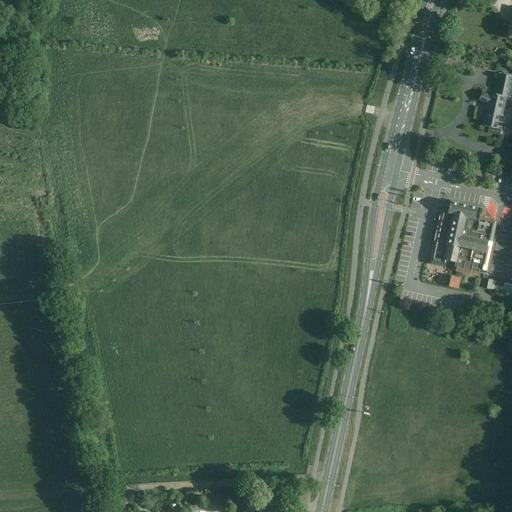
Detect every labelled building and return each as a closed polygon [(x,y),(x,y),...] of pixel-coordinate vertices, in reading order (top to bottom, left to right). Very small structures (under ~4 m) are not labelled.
[(489,133),(500,135),(501,127),(497,125),(499,116),(511,119),(511,115),(511,78),(511,77),(501,74),(497,95),(491,93),(491,95),(482,91),(478,100),(489,105),(484,126),(490,127),(489,133)] [(448,213),(441,212),(429,264),(442,267),(444,261),(455,263),(455,267),(481,273),(492,222),(476,218),(478,208),(451,202),(448,213)] [(445,276),(444,288),(454,289),(456,277),(445,276)] [(502,292),(504,283),(489,279),(487,289),(502,292)] [(511,284),(505,283),(503,293),(511,294),(511,284)] [(383,333),(402,339),(404,332),(385,327),(383,333)] [(243,488),(233,489),(234,498),(244,497),(243,488)] [(255,511),(254,502),(240,503),(238,503),(236,511),(255,511)]
